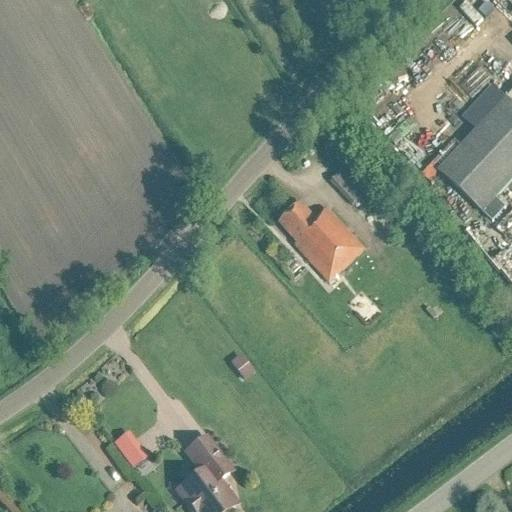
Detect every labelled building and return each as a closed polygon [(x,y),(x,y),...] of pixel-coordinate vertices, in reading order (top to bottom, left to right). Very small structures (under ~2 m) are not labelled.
[(483,217),(511,185),(511,78),(507,74),(477,106),(491,119),(439,176),(483,217)] [(353,208),(370,193),(349,170),(332,186),(353,208)] [(295,250),(329,287),(364,254),(327,214),(315,224),(301,209),(279,229),(297,248),(295,250)] [(238,357),(227,365),(242,384),(252,375),(238,357)] [(126,431),(110,443),(132,469),(147,457),(126,431)] [(203,445),(189,455),(206,477),(180,497),(192,511),(226,511),(232,508),(216,487),(228,477),(203,445)]
